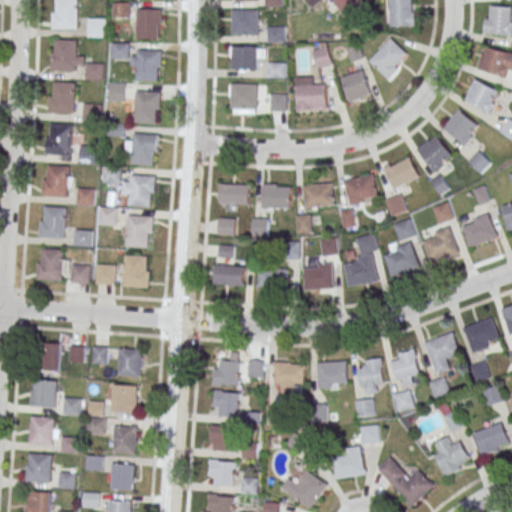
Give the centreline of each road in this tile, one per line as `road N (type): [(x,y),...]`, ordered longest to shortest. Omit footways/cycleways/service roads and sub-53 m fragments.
road 1 (residential): [(511,272),(376,320),(323,327),(0,307)]
road 2 (residential): [(169,511),(197,0)]
road 3 (residential): [(0,350),(18,0)]
road 4 (residential): [(194,144),(298,151),(381,130),(440,66),(451,0)]
